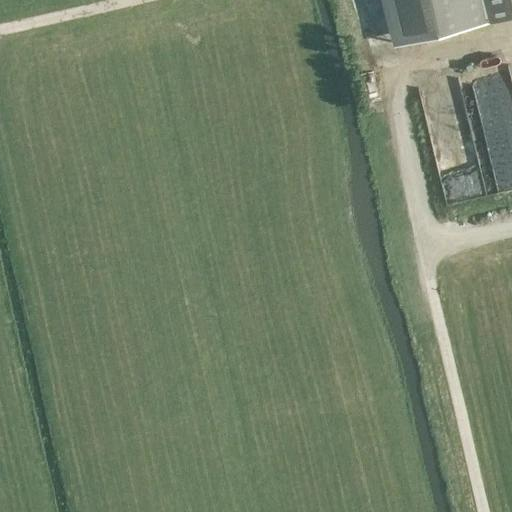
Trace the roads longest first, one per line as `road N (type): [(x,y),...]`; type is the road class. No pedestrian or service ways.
road 1 (track): [(481,511),(386,75),(362,0)]
road 2 (track): [(132,0),(0,29)]
